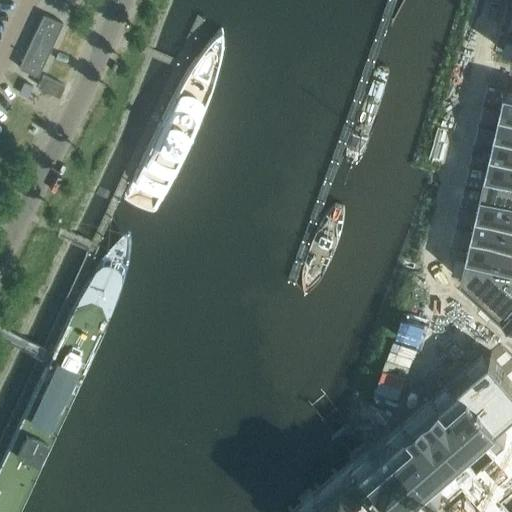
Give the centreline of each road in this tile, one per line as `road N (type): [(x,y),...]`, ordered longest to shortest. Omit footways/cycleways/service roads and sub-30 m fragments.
road 1 (unknown): [(511,82),(479,77),(461,187),(389,409),(386,511)]
road 2 (residential): [(0,253),(119,0)]
